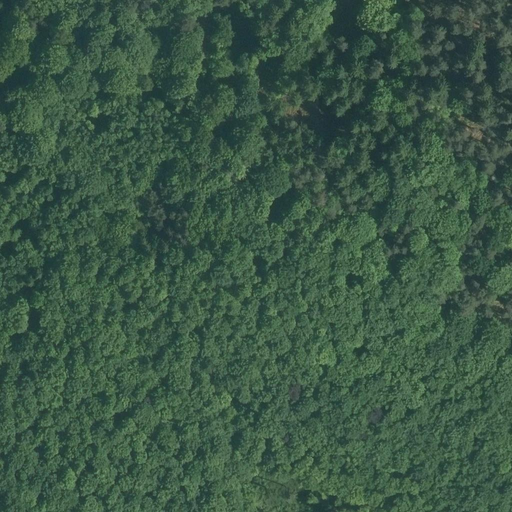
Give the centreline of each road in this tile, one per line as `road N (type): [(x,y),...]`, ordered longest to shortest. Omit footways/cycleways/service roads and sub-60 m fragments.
road 1 (track): [(176,511),(339,197)]
road 2 (track): [(323,19),(511,209)]
road 3 (track): [(339,197),(465,292),(511,308)]
